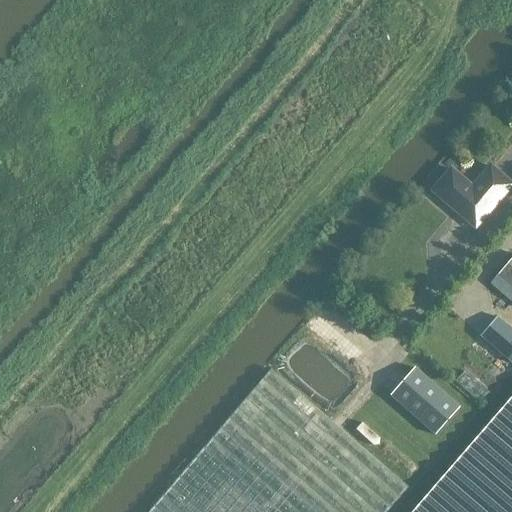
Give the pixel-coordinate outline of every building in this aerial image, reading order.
[(490,166),(472,188),(450,169),(432,191),(475,227),(511,185),(490,166)] [(511,257),(489,284),(511,303),(511,257)] [(511,331),(496,317),(480,336),(511,363),(511,331)] [(414,368),(389,396),(435,435),(459,408),(414,368)] [(387,511),(408,488),(271,370),(148,511),(387,511)] [(511,511),(511,396),(420,502),(418,501),(408,511),(511,511)]
